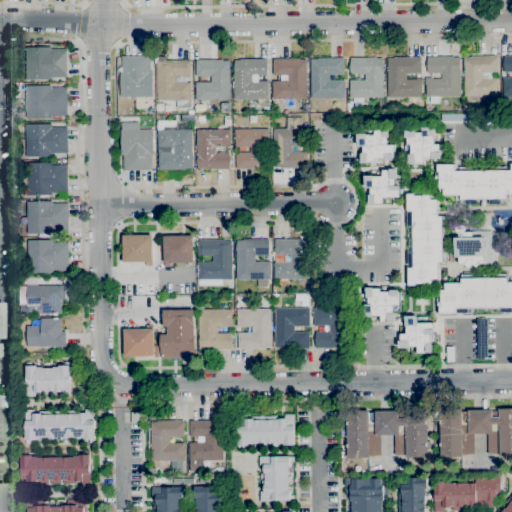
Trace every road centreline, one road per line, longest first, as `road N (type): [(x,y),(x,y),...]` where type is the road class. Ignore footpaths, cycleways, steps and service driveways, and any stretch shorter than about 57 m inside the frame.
road 1 (residential): [(102,0),(100,352),(120,386),(511,381)]
road 2 (residential): [(0,20),(511,23)]
road 3 (residential): [(100,204),(334,204)]
